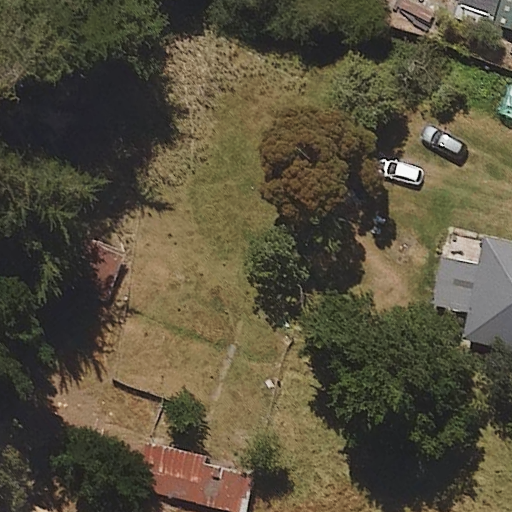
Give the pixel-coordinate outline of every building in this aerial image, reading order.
[(426,2),(418,0),(394,0),(386,28),(416,37),(426,2)] [(511,0),(499,31),(511,36),(511,0)] [(106,300),(126,252),(59,225),(40,273),(106,300)] [(483,270),(444,260),(433,307),(469,316),(463,342),(511,353),(511,248),(490,243),(483,270)] [(247,511),(259,471),(146,442),(134,489),(223,511),(247,511)]
